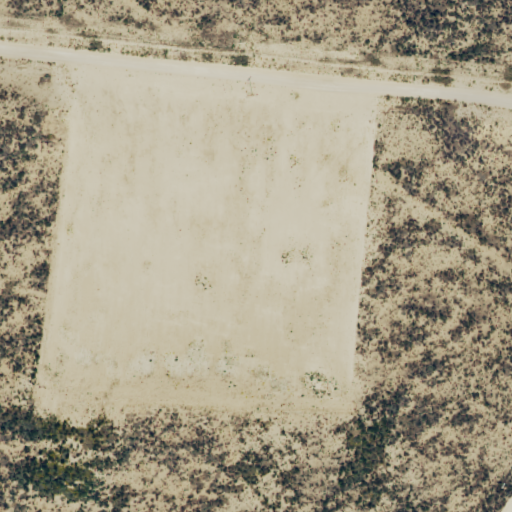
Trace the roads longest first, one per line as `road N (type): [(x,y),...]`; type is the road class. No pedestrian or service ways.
road 1 (track): [(0,67),(511,144)]
road 2 (track): [(294,511),(336,491),(511,364)]
